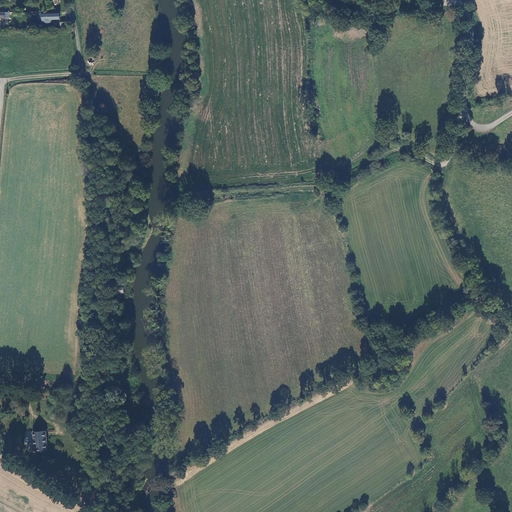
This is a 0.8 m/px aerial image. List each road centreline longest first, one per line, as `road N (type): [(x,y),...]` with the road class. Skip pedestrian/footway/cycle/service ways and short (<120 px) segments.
road 1 (track): [(179,201),(327,186),(395,151),(447,165),(464,115)]
road 2 (track): [(447,165),(442,210),(511,322)]
road 3 (unclassified): [(457,0),(470,35),(464,115),(482,126),(511,112)]
road 4 (track): [(144,76),(0,80)]
